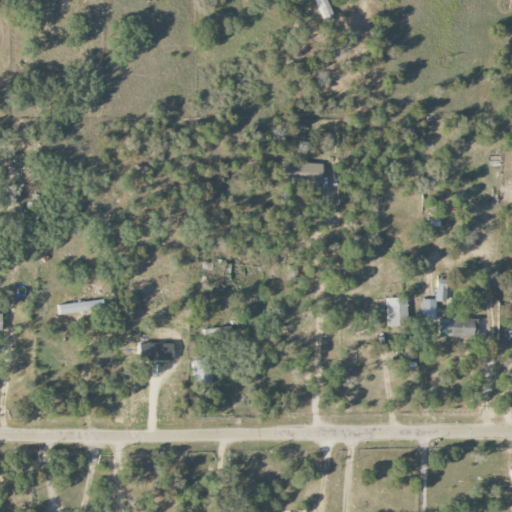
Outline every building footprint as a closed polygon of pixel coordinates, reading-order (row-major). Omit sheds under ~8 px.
[(334,17),(326,0),(314,0),(323,21),(334,17)] [(322,182),(322,163),(280,162),(279,181),(322,182)] [(421,299),(421,321),(435,321),(435,302),(446,302),(446,279),(435,279),(435,300),(421,299)] [(387,326),(407,325),(406,297),(386,298),(387,326)] [(97,300),(58,305),(59,315),(99,309),(97,300)] [(476,319),(438,319),(438,337),(476,338),(476,319)] [(207,358),(191,361),(194,385),(211,382),(207,358)]
